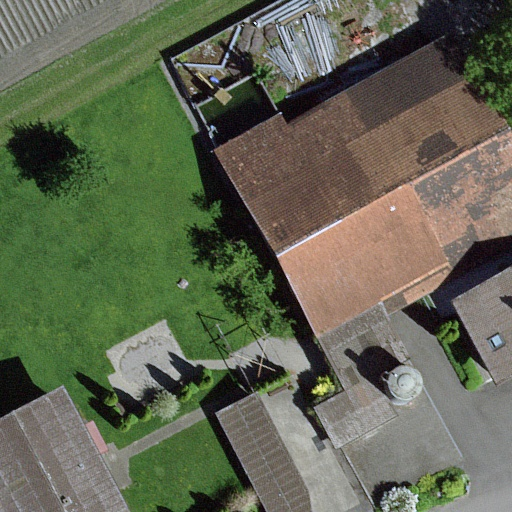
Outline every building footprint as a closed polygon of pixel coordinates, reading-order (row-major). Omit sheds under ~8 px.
[(511,148),(460,41),(228,154),(319,340),(511,246),(511,148)] [(511,282),(452,312),(489,387),(511,375),(511,282)] [(119,511),(62,401),(0,433),(0,500),(6,511),(119,511)] [(312,511),(263,407),(223,426),(263,511),(312,511)] [(324,511),(356,511),(362,511),(355,473),(318,481),(324,511)]
